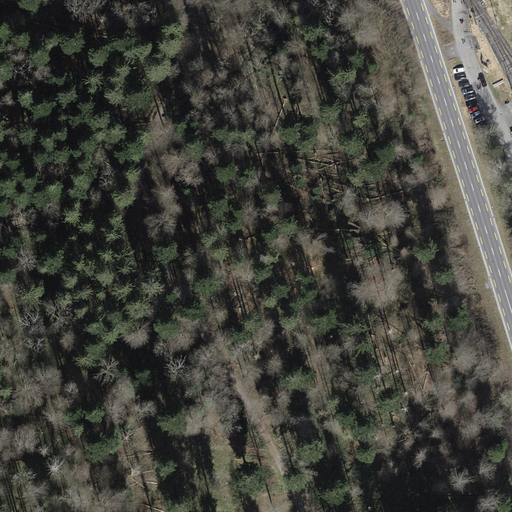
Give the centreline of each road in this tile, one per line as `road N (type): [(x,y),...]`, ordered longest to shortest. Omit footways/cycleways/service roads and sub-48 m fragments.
road 1 (track): [(306,511),(249,402),(144,239),(139,179),(165,102),(192,71),(197,41),(184,0)]
road 2 (primary): [(511,311),(412,0)]
road 3 (unclassified): [(511,155),(465,49),(459,0)]
